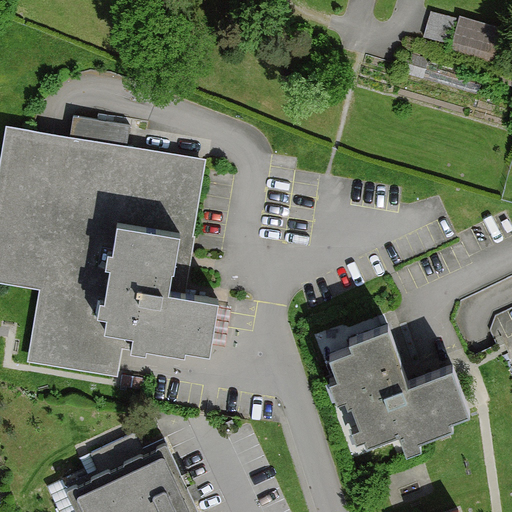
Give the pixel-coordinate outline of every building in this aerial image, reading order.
[(452,48),(451,53),(496,65),(505,30),(460,17),(458,22),(431,14),(424,40),(452,48)] [(35,128),(8,123),(0,172),(0,275),(43,283),(30,359),(117,373),(122,346),(126,347),(148,350),(148,345),(186,352),(187,346),(209,349),(211,340),(212,330),(217,304),(218,296),(183,290),(205,156),(127,143),(130,124),(74,114),(71,134),(35,128)] [(231,306),(217,304),(212,330),(211,340),(225,343),(231,306)] [(455,364),(409,379),(391,323),(352,336),(355,345),(333,352),(340,373),(332,376),(339,397),(352,393),(361,422),(354,424),(357,434),(366,431),(369,439),(401,428),(407,448),(423,443),(421,435),(457,424),(454,416),(471,411),(455,364)] [(123,375),(121,387),(142,390),(144,378),(123,375)] [(196,511),(197,511),(169,449),(72,492),(81,511),(196,511)]
